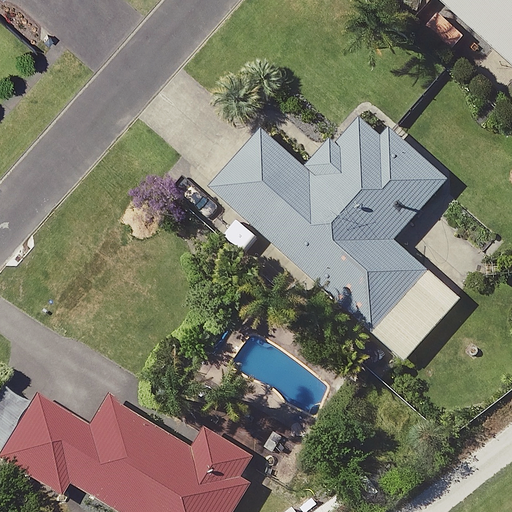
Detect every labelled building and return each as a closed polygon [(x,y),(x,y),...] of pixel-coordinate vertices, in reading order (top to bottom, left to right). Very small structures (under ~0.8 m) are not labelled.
[(511,0),(437,0),(511,70),(511,0)] [(452,180),(371,108),(310,176),(263,135),(213,191),(376,335),(431,273),(397,242),(452,180)] [(236,511),(252,485),(245,481),(255,465),(205,435),(192,457),(106,406),(88,435),(36,404),(0,464),(58,499),(64,487),(105,511),(236,511)] [(391,482),(366,455),(335,483),(360,510),(391,482)] [(345,511),(325,486),(291,511),(345,511)]
